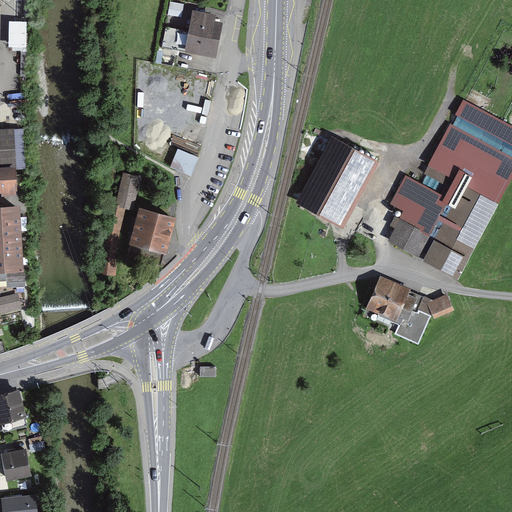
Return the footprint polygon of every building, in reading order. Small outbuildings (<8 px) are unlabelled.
[(169,16),(182,18),(184,5),(171,3),(169,16)] [(214,15),(193,12),(189,31),(167,27),(163,45),(215,53),(219,21),(212,20),(214,15)] [(511,170),(511,128),(463,103),(421,183),(408,176),(393,203),(406,210),(391,239),(457,274),(511,170)] [(0,163),(16,162),(14,134),(0,134),(0,163)] [(336,139),(301,203),(345,227),(380,163),(336,139)] [(183,147),(175,166),(196,175),(204,155),(183,147)] [(0,199),(18,199),(16,162),(0,163),(0,199)] [(147,176),(126,170),(117,200),(139,206),(147,176)] [(24,267),(21,207),(0,208),(0,314),(30,302),(28,266),(24,267)] [(171,216),(142,209),(134,239),(163,247),(171,216)] [(432,301),(380,280),(369,308),(402,321),(397,333),(416,341),(432,301)] [(218,367),(204,367),(204,376),(218,376),(218,367)] [(18,390),(0,395),(0,414),(3,427),(26,421),(18,390)] [(25,449),(3,453),(7,477),(29,472),(25,449)] [(36,511),(34,495),(3,498),(4,511),(36,511)]
